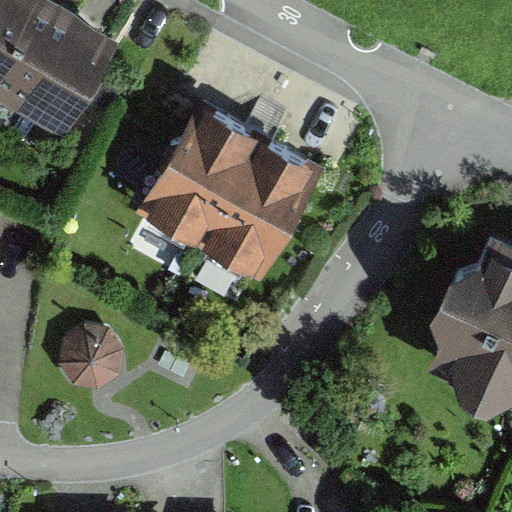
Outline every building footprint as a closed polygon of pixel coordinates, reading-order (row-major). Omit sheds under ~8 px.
[(0,0),(0,101),(65,139),(122,42),(48,0),(0,0)] [(210,249),(272,134),(209,101),(147,215),(210,249)] [(273,282),(335,168),(272,134),(210,249),(273,282)] [(511,237),(501,233),(486,261),(455,274),(440,316),(450,343),(438,367),(467,379),(467,401),(493,413),(511,405),(511,237)] [(99,378),(116,365),(119,345),(109,329),(86,325),(70,336),(65,356),(76,374),(99,378)]
